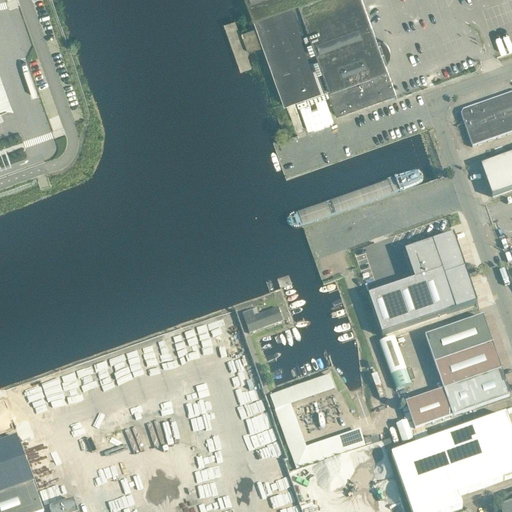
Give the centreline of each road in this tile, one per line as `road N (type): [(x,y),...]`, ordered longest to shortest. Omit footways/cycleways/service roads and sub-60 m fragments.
road 1 (unclassified): [(285,159),(437,106)]
road 2 (unclassified): [(316,244),(462,193)]
road 3 (unclassified): [(462,193),(511,332)]
